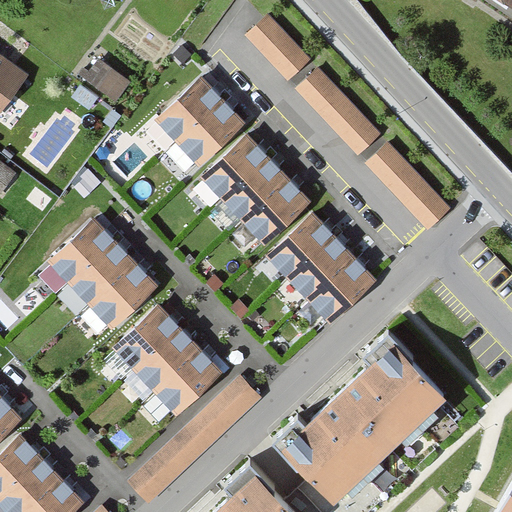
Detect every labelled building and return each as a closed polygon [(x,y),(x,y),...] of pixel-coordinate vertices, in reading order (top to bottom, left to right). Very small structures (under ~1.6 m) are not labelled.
[(247,35),(286,76),(306,57),(267,16),(247,35)] [(0,109),(28,73),(0,52),(0,109)] [(83,76),(114,100),(129,80),(98,56),(83,76)] [(298,88),(357,151),(377,132),(318,69),(298,88)] [(156,116),(177,139),(222,97),(200,74),(156,116)] [(177,139),(200,163),(245,121),(222,97),(177,139)] [(267,154),(246,131),(201,172),(222,195),(267,154)] [(426,226),(446,207),(386,143),(366,162),(426,226)] [(288,177),(267,154),(222,195),(244,218),(288,177)] [(0,160),(0,192),(15,171),(0,160)] [(310,201),(288,177),(244,218),(265,242),(310,201)] [(332,233),(312,211),(267,252),(287,274),(332,233)] [(115,238),(94,216),(48,259),(68,281),(115,238)] [(354,256),(332,233),(287,274),(309,297),(354,256)] [(135,260),(115,238),(68,281),(89,303),(135,260)] [(375,279),(354,256),(309,297),(330,320),(375,279)] [(156,282),(135,260),(89,303),(110,325),(156,282)] [(179,324),(158,302),(113,343),(134,366),(179,324)] [(200,346),(179,324),(134,366),(155,388),(200,346)] [(335,497),(445,392),(411,358),(414,355),(388,328),(363,352),(371,359),(305,423),(297,415),(274,437),(298,462),(300,460),(335,497)] [(221,369),(200,346),(155,388),(176,411),(221,369)] [(150,498),(258,396),(239,376),(130,478),(150,498)] [(0,433),(20,414),(0,393),(0,433)] [(0,489),(40,453),(20,431),(0,449),(0,489)] [(21,511),(61,476),(40,453),(0,489),(0,501),(9,511),(21,511)] [(296,511),(270,485),(273,483),(249,458),(226,480),(233,488),(208,511),(296,511)] [(68,511),(83,499),(61,476),(21,511),(68,511)] [(511,511),(511,480),(493,511),(511,511)]
